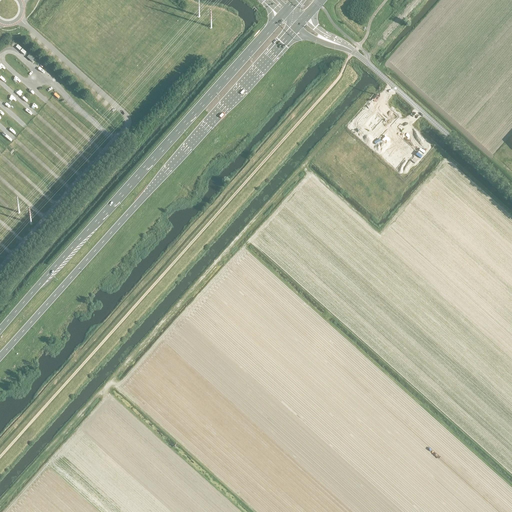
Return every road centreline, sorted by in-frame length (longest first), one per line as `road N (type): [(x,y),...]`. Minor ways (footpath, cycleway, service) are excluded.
road 1 (trunk): [(0,357),(295,28)]
road 2 (trunk): [(282,15),(0,330)]
road 3 (tertiary): [(511,192),(368,63)]
